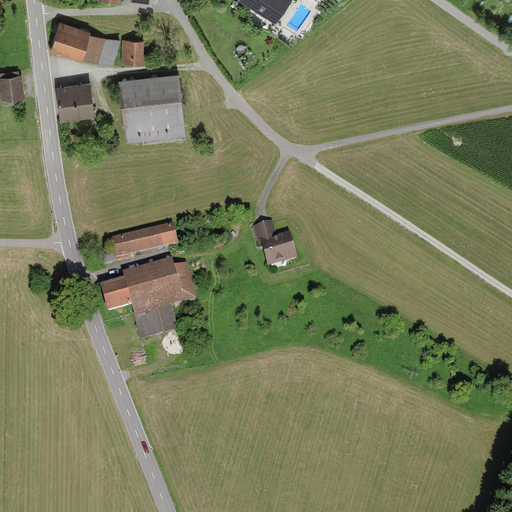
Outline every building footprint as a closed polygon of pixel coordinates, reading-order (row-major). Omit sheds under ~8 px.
[(246,0),(274,18),(286,0),(246,0)] [(62,24),(54,50),(99,64),(107,37),(62,24)] [(147,64),(147,40),(124,40),(124,64),(147,64)] [(122,80),(130,143),(189,135),(181,73),(122,80)] [(24,98),(21,75),(0,77),(0,78),(3,101),(24,98)] [(60,87),(64,120),(98,116),(94,83),(60,87)] [(264,244),(271,267),(300,259),(293,235),(278,239),(273,223),(256,228),(261,245),(264,244)] [(113,240),(118,261),(180,245),(175,224),(113,240)] [(113,315),(133,309),(142,340),(180,329),(174,308),(199,301),(186,258),(127,274),(128,280),(105,287),(113,315)]
